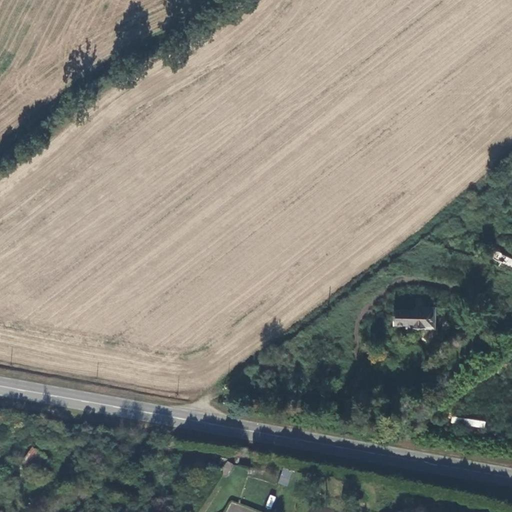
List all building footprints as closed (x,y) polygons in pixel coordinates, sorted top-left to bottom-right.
[(511,257),(494,253),(492,260),(511,265),(511,257)] [(495,291),(492,300),(508,306),(511,297),(495,291)] [(417,309),(396,309),(396,324),(417,324),(416,327),(436,327),(436,307),(417,307),(417,309)] [(485,429),(486,420),(455,417),(454,427),(485,429)] [(45,457),(33,449),(21,465),(32,474),(45,457)] [(219,475),(225,479),(233,466),(227,462),(219,475)] [(281,469),(279,484),(289,486),(291,470),(281,469)]
